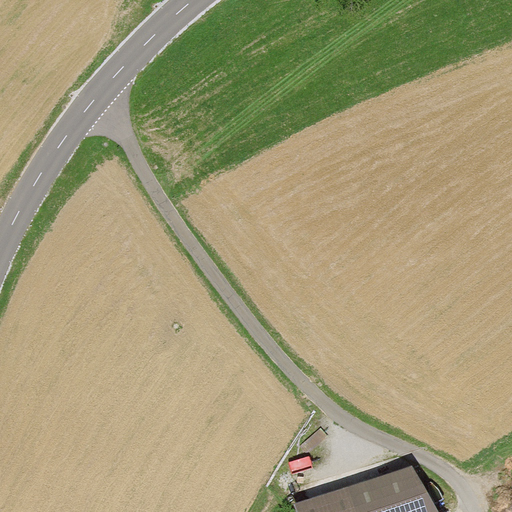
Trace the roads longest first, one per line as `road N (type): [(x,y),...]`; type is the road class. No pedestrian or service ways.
road 1 (track): [(470,511),(453,476),(337,416),(287,373),(129,146)]
road 2 (tertiary): [(0,249),(39,173),(99,90),(191,0)]
